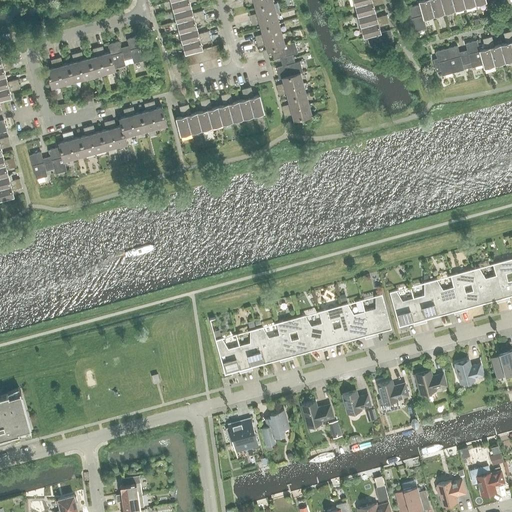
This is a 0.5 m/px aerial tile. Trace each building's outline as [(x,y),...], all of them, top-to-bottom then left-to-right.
[(174,0),(171,1),(173,12),(191,7),(189,1),(192,0),(174,0)] [(374,0),(355,5),(358,16),(375,11),(373,5),(383,3),(382,0),(374,0)] [(418,1),(419,5),(423,18),(434,16),(429,0),(422,0),(419,1),(418,1)] [(429,0),(434,16),(444,13),(440,0),(429,0)] [(440,0),(444,13),(455,10),(451,0),(440,0)] [(451,0),(455,10),(465,7),(463,0),(451,0)] [(273,2),(255,7),(257,13),(249,15),(250,20),(276,13),(273,2)] [(411,15),(408,16),(406,16),(409,27),(414,26),(415,31),(426,28),(423,19),(424,19),(423,18),(419,5),(409,7),(411,15)] [(173,12),(176,22),(203,15),(202,10),(192,13),(191,7),(173,12)] [(358,16),(361,26),(387,19),(386,15),(377,17),(375,11),(358,16)] [(259,23),(261,28),(279,23),(276,13),(250,20),(252,25),(259,23)] [(176,22),(179,32),(196,28),(195,22),(204,19),(203,15),(176,22)] [(363,37),(367,36),(381,32),(379,26),(389,23),(387,19),(361,26),(363,37)] [(255,36),(256,41),(282,34),(279,23),(261,28),(262,34),(255,36)] [(179,32),(182,43),(209,35),(208,31),(198,34),(196,28),(179,32)] [(375,46),(376,50),(387,47),(386,42),(393,40),(390,29),(381,32),(367,36),(370,47),(375,46)] [(506,43),(500,44),(505,62),(511,59),(511,47),(508,32),(503,33),(506,43)] [(266,50),(267,49),(271,48),(285,44),(284,44),(282,34),(256,41),(257,46),(265,43),(266,49),(266,50)] [(209,35),(182,43),(185,53),(185,54),(188,53),(194,51),(200,50),(203,49),(202,48),(201,42),(210,40),(209,35)] [(129,47),(125,48),(128,59),(132,58),(134,63),(145,60),(138,36),(127,39),(129,47)] [(491,36),(487,38),(494,64),(505,62),(500,44),(494,46),(491,36)] [(485,48),(479,50),(483,64),(482,64),(483,68),(484,68),(484,67),(494,64),(487,38),(483,39),(485,48)] [(468,51),(463,52),(466,63),(470,62),(472,67),(482,64),(483,64),(479,50),(477,40),(465,43),(468,51)] [(128,59),(125,48),(121,49),(119,41),(108,44),(110,52),(114,68),(115,68),(125,65),(124,60),(128,59)] [(281,57),(282,61),(294,58),(292,54),(297,53),(294,41),(285,44),(284,44),(285,44),(271,48),(274,59),(281,57)] [(218,45),(212,46),(215,58),(221,56),(218,45)] [(110,52),(104,53),(102,46),(97,47),(104,73),(114,70),(115,70),(115,68),(114,68),(110,52)] [(212,46),(206,48),(209,59),(215,58),(212,46)] [(457,46),(446,49),(453,72),(463,69),(462,64),(466,63),(463,52),(459,53),(457,46)] [(104,73),(97,47),(92,48),(94,56),(89,58),(94,75),(104,73)] [(203,49),(200,50),(203,61),(209,59),(206,48),(203,49)] [(442,75),(453,72),(446,49),(435,52),(437,59),(433,60),(436,71),(440,70),(442,75)] [(203,61),(200,50),(194,51),(197,62),(203,61)] [(94,75),(89,58),(83,59),(81,51),(76,53),(83,78),(94,75)] [(197,62),(194,51),(188,53),(191,64),(197,62)] [(83,78),(76,53),(72,54),(74,62),(68,63),(73,81),(83,78)] [(182,54),(186,66),(191,64),(188,53),(185,54),(182,54)] [(0,66),(12,63),(11,58),(2,61),(0,55),(0,54),(0,66)] [(73,81),(68,63),(62,65),(60,57),(56,58),(62,84),(73,81)] [(62,84),(56,58),(51,60),(53,67),(47,69),(52,87),(62,84)] [(282,78),(300,73),(303,72),(300,61),(295,62),(294,58),(282,61),(283,65),(276,67),(279,78),(282,78)] [(0,66),(0,77),(6,76),(4,70),(14,67),(12,63),(0,66)] [(276,85),(277,90),(303,83),(300,73),(282,78),(284,83),(276,85)] [(0,77),(0,88),(18,84),(17,79),(7,82),(6,76),(0,77)] [(279,95),(286,93),(288,98),(306,93),(303,83),(277,90),(279,95)] [(0,100),(11,97),(11,96),(11,97),(10,91),(19,88),(18,84),(0,88),(0,100)] [(253,97),(250,87),(246,88),(253,115),(264,112),(264,113),(259,95),(253,97)] [(244,99),(238,101),(243,118),(253,115),(246,88),(241,90),(244,99)] [(229,93),(225,94),(232,121),(243,118),(238,101),(232,102),(229,93)] [(289,104),(282,106),(283,111),(308,104),(306,93),(288,98),(289,104)] [(223,105),(217,107),(222,124),(232,121),(225,94),(221,95),(223,105)] [(209,98),(204,100),(212,127),(222,124),(217,107),(211,108),(209,98)] [(202,111),(196,112),(201,129),(212,127),(204,100),(200,101),(202,111)] [(162,106),(161,106),(161,107),(156,108),(154,101),(149,102),(156,127),(166,124),(166,125),(167,125),(162,106)] [(146,111),(140,112),(145,130),(156,127),(149,102),(144,103),(146,111)] [(188,104),(183,105),(191,132),(201,129),(196,112),(190,114),(188,104)] [(293,119),(293,120),(312,115),(311,114),(308,104),(283,111),(284,116),(292,114),(293,119)] [(191,132),(183,105),(179,107),(182,116),(176,118),(176,117),(175,118),(180,135),(181,135),(191,132)] [(133,106),(128,108),(135,133),(145,130),(140,112),(135,114),(133,106)] [(119,118),(121,125),(124,136),(125,136),(135,133),(128,108),(123,109),(125,116),(120,118),(119,118)] [(114,119),(109,121),(116,146),(126,143),(126,144),(127,143),(125,136),(124,136),(121,125),(116,127),(114,119)] [(106,129),(101,131),(105,149),(116,146),(109,121),(104,122),(106,129)] [(93,125),(88,126),(95,152),(105,149),(101,131),(95,133),(93,125)] [(85,135),(80,137),(85,155),(95,152),(88,126),(83,128),(85,135)] [(72,131),(67,132),(74,157),(85,155),(80,137),(74,138),(72,131)] [(58,142),(60,147),(64,160),(74,157),(67,132),(62,133),(64,141),(59,142),(58,142)] [(0,143),(0,154),(2,154),(1,148),(10,145),(9,141),(0,143)] [(51,157),(47,158),(50,169),(54,168),(55,173),(66,170),(64,161),(64,160),(60,147),(49,150),(51,157)] [(46,171),(50,169),(47,158),(43,159),(41,152),(29,155),(36,179),(47,176),(46,171)] [(0,154),(0,165),(15,162),(14,157),(4,160),(2,154),(0,154)] [(0,165),(0,177),(8,175),(6,169),(16,166),(15,162),(0,165)] [(0,177),(0,188),(21,183),(19,178),(10,181),(8,175),(0,177)] [(21,183),(0,188),(0,199),(14,196),(14,195),(14,196),(12,190),(22,187),(21,183)] [(503,301),(509,299),(509,296),(511,295),(511,257),(493,263),(496,275),(503,301)] [(479,267),(473,269),(482,303),(496,300),(497,303),(503,301),(496,275),(485,278),(479,267)] [(473,269),(450,275),(454,287),(461,312),(467,311),(466,308),(482,303),(473,269)] [(437,279),(430,280),(440,315),(453,311),(454,314),(461,312),(454,287),(443,290),(437,279)] [(424,295),(413,298),(420,323),(426,322),(426,319),(440,315),(430,280),(424,282),(424,295)] [(402,301),(396,290),(389,291),(399,326),(413,322),(414,325),(420,323),(413,298),(402,301)] [(375,308),(364,311),(371,337),(378,335),(377,332),(391,328),(382,294),(375,295),(375,308)] [(341,305),(350,340),(364,336),(365,339),(371,337),(364,311),(353,314),(347,303),(341,305)] [(329,348),(335,347),(334,344),(350,340),(341,305),(319,311),(322,323),(329,348)] [(305,315),(298,316),(308,351),(322,347),(323,350),(329,348),(322,323),(311,326),(305,315)] [(298,316),(276,322),(279,334),(287,360),(293,358),(292,355),(308,351),(298,316)] [(262,326),(256,328),(265,363),(279,359),(280,362),(287,360),(279,334),(268,337),(262,326)] [(250,342),(239,345),(246,371),(252,369),(252,367),(265,363),(256,328),(250,330),(250,342)] [(215,339),(225,374),(239,370),(240,373),(246,371),(239,345),(228,348),(222,337),(215,339)] [(511,348),(492,360),(497,377),(505,374),(505,376),(511,373),(511,372),(511,348)] [(460,383),(474,379),(474,377),(484,375),(480,363),(470,365),(469,359),(455,363),(455,365),(454,365),(454,368),(454,370),(455,372),(456,374),(458,374),(460,383)] [(421,394),(435,390),(435,388),(446,385),(443,373),(431,376),(430,370),(415,374),(421,394)] [(160,381),(158,374),(152,376),(154,383),(160,381)] [(392,380),(377,384),(377,385),(378,385),(382,398),(379,399),(381,408),(382,410),(384,411),(386,411),(388,410),(390,409),(392,408),(393,407),(394,405),(392,401),(397,399),(396,398),(408,395),(405,382),(393,386),(392,381),(392,380)] [(0,437),(7,436),(12,434),(19,433),(19,432),(31,429),(20,390),(0,395),(0,437)] [(356,390),(342,394),(347,413),(361,409),(361,408),(371,405),(367,394),(358,396),(356,390)] [(321,420),(333,417),(330,404),(317,407),(315,401),(302,405),(307,426),(321,422),(321,420)] [(416,413),(413,403),(407,405),(410,415),(416,413)] [(365,411),(368,421),(377,419),(374,408),(365,411)] [(288,427),(284,410),(271,413),(272,417),(266,419),(268,426),(262,428),(266,444),(264,445),(266,450),(272,448),(271,444),(276,443),(274,437),(284,434),(283,429),(288,427)] [(258,445),(251,419),(237,423),(238,424),(226,428),(230,445),(233,445),(237,459),(238,459),(236,451),(258,445)] [(337,421),(330,423),(334,438),(341,436),(337,421)] [(467,447),(459,450),(462,459),(465,458),(470,457),(467,447)] [(499,454),(493,456),(495,465),(502,463),(499,454)] [(472,469),(470,473),(472,481),(476,483),(478,482),(481,495),(495,491),(494,485),(504,482),(501,470),(490,473),(485,474),(484,469),(480,467),(472,469)] [(122,493),(122,497),(142,494),(139,475),(121,477),(122,485),(120,485),(121,493),(122,493)] [(440,494),(443,505),(457,501),(455,495),(465,492),(462,479),(451,482),(451,480),(437,484),(438,486),(436,486),(438,495),(440,494)] [(388,499),(384,485),(375,488),(378,502),(388,499)] [(430,509),(425,490),(418,491),(417,487),(411,489),(410,488),(403,490),(403,491),(396,493),(400,510),(408,510),(409,511),(412,511),(423,509),(430,509)] [(142,494),(122,497),(122,493),(121,493),(115,494),(116,501),(122,501),(124,511),(140,508),(140,507),(144,506),(142,494)] [(72,511),(78,510),(76,502),(77,502),(76,496),(74,497),(73,494),(57,499),(60,509),(55,511),(72,511)] [(348,511),(346,502),(336,505),(337,510),(329,511),(348,511)] [(358,511),(389,511),(388,503),(376,506),(376,503),(358,508),(358,511)]
